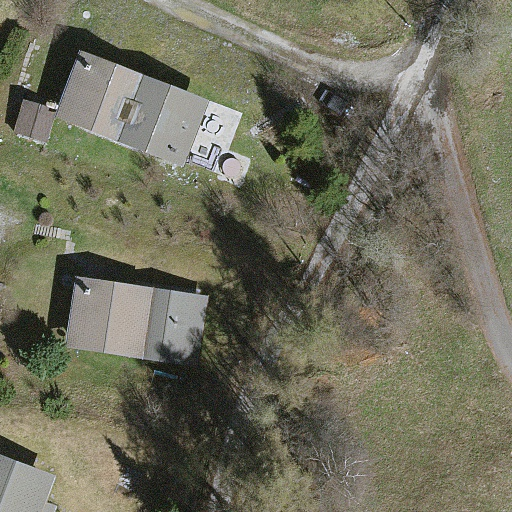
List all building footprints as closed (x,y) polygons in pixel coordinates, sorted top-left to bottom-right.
[(146,86),(80,62),(56,126),(123,150),(146,86)] [(211,109),(146,86),(123,150),(188,173),(211,109)] [(54,116),(26,106),(14,139),(42,149),(54,116)] [(154,294),(76,283),(66,355),(144,366),(154,294)] [(209,301),(154,294),(144,366),(198,374),(209,301)] [(56,479),(0,458),(0,511),(54,511),(56,509),(46,506),(56,479)]
